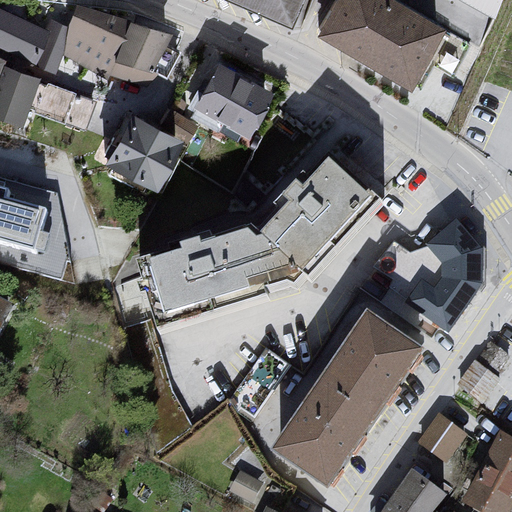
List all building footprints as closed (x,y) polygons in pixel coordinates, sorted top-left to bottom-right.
[(230,0),(287,24),(295,0),(230,0)] [(440,28),(390,0),(328,0),(309,35),(404,87),(440,28)] [(0,1),(0,52),(52,79),(62,58),(61,27),(0,1)] [(74,7),(62,58),(143,89),(153,77),(163,83),(179,56),(160,48),(169,38),(74,7)] [(213,61),(189,107),(246,139),(270,94),(213,61)] [(35,80),(0,68),(0,118),(18,127),(35,80)] [(125,117),(100,163),(153,198),(182,144),(125,117)] [(257,242),(151,269),(165,322),(301,291),(376,208),(332,161),(257,242)] [(0,256),(43,270),(51,199),(0,187),(0,256)] [(457,227),(424,253),(426,270),(407,293),(406,312),(448,338),(480,290),(483,257),(457,227)] [(394,240),(382,263),(395,270),(408,247),(394,240)] [(0,329),(11,309),(0,302),(0,329)] [(424,360),(368,321),(273,457),(328,496),(424,360)] [(480,359),(501,371),(511,350),(491,339),(480,359)] [(460,381),(486,399),(502,376),(477,358),(460,381)] [(419,438),(449,461),(472,431),(443,408),(419,438)] [(511,511),(511,448),(495,440),(460,507),(469,511),(511,511)] [(436,511),(444,501),(411,481),(389,511),(436,511)]
